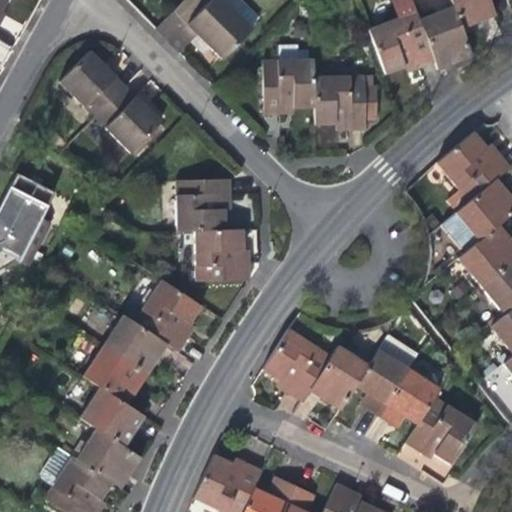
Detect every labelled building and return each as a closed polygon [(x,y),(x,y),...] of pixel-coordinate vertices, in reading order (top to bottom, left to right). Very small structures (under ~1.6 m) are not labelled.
[(181,0),(153,28),(167,42),(184,24),(197,11),(202,6),(204,5),(199,0),(181,0)] [(228,0),(223,6),(216,0),(208,0),(204,5),(202,6),(197,11),(184,24),(193,33),(195,35),(202,42),(220,59),(247,31),(245,29),(253,21),(232,0),(228,0)] [(478,21),(484,18),(493,15),(487,0),(448,0),(450,4),(453,14),(459,28),(478,21)] [(450,4),(431,11),(415,17),(432,61),(435,70),(453,63),(470,57),(459,28),(453,14),(450,4)] [(382,74),(400,67),(398,62),(406,59),(408,65),(410,69),(432,61),(415,17),(412,9),(364,28),(382,74)] [(167,42),(176,51),(193,33),(184,24),(167,42)] [(178,53),(195,35),(193,33),(176,51),(178,53)] [(56,81),(93,117),(123,86),(105,68),(86,50),(56,81)] [(288,111),(309,110),(309,73),(308,56),(258,58),(260,119),(281,118),(281,107),(288,106),(288,111)] [(402,71),(410,69),(408,65),(406,59),(398,62),(400,67),(402,71)] [(359,73),(309,73),(309,110),(309,126),(328,126),(328,120),(338,120),(338,130),(360,130),(359,121),(371,121),(370,85),(359,85),(359,73)] [(142,106),(123,86),(93,117),(127,151),(158,121),(142,106)] [(334,130),(338,130),(338,120),(328,120),(328,126),(328,130),(334,130)] [(463,133),(459,129),(443,140),(447,145),(463,133)] [(433,162),(465,200),(493,176),(507,164),(493,148),(489,144),(484,147),(473,134),(471,131),(445,151),(433,162)] [(13,176),(0,200),(0,222),(3,224),(0,229),(0,272),(5,270),(13,265),(21,269),(45,227),(36,221),(51,196),(13,176)] [(511,198),(507,193),(493,176),(465,200),(451,212),(437,223),(462,252),(475,241),(496,223),(511,209),(511,198)] [(175,236),(193,236),(222,236),(223,212),(218,212),(218,203),(231,204),(231,185),(176,185),(175,236)] [(230,212),(231,204),(218,203),(218,212),(223,212),(230,212)] [(502,230),(496,223),(475,241),(462,252),(453,260),(475,287),(511,255),(511,242),(509,239),(502,230)] [(243,287),(244,265),(233,264),(234,255),(240,255),(241,236),(222,236),(193,236),(191,285),(243,287)] [(244,255),(240,255),(234,255),(233,264),(244,265),(244,259),(244,255)] [(511,255),(475,287),(499,316),(511,305),(511,255)] [(155,281),(150,288),(127,322),(162,345),(173,353),(186,334),(176,328),(181,321),(185,325),(196,308),(170,291),(155,281)] [(485,330),(507,358),(511,353),(511,305),(499,316),(484,329),(485,330)] [(152,360),(162,345),(127,322),(117,315),(96,345),(142,375),(152,360)] [(190,328),(185,325),(181,321),(176,328),(186,334),(188,331),(190,328)] [(259,371),(276,382),(280,376),(288,381),(282,390),(300,401),(307,390),(326,358),(285,331),(273,348),(259,371)] [(361,409),(375,417),(403,372),(412,358),(380,338),(362,367),(350,385),(363,393),(368,396),(361,409)] [(134,386),(142,375),(96,345),(75,375),(91,386),(121,406),(134,386)] [(335,409),(350,385),(362,367),(333,348),(326,358),(307,390),(320,398),(335,409)] [(511,353),(507,358),(500,363),(511,378),(511,353)] [(437,393),(403,372),(375,417),(390,427),(398,415),(404,419),(416,426),(433,400),(437,393)] [(278,387),(282,390),(288,381),(280,376),(276,382),(274,385),(278,387)] [(72,416),(80,421),(90,428),(118,447),(128,433),(131,427),(138,418),(121,406),(91,386),(72,416)] [(355,405),(361,409),(368,396),(363,393),(358,401),(355,405)] [(474,426),(433,400),(416,426),(404,444),(422,456),(428,447),(435,451),(433,455),(448,465),(474,426)] [(401,424),(404,419),(398,415),(390,427),(397,430),(401,424)] [(90,428),(69,459),(106,484),(114,490),(128,469),(135,458),(118,447),(90,428)] [(429,460),(433,455),(435,451),(428,447),(422,456),(425,458),(429,460)] [(230,464),(211,454),(207,461),(190,498),(220,511),(240,511),(252,487),(260,469),(241,460),(236,471),(228,467),(230,464)] [(234,457),(230,464),(228,467),(236,471),(241,460),(234,457)] [(95,501),(106,484),(69,459),(67,458),(39,502),(55,511),(95,511),(96,511),(87,506),(92,499),(95,501)] [(270,495),(252,487),(240,511),(280,511),(293,485),(278,478),(275,485),(270,495)] [(334,484),(321,511),(378,511),(359,502),(356,507),(349,503),(354,494),(334,484)] [(308,493),(293,485),(280,511),(305,511),(300,510),(306,497),(308,493)] [(358,496),(354,494),(349,503),(356,507),(359,502),(361,497),(358,496)] [(101,505),(95,501),(92,499),(87,506),(96,511),(99,508),(101,505)]
